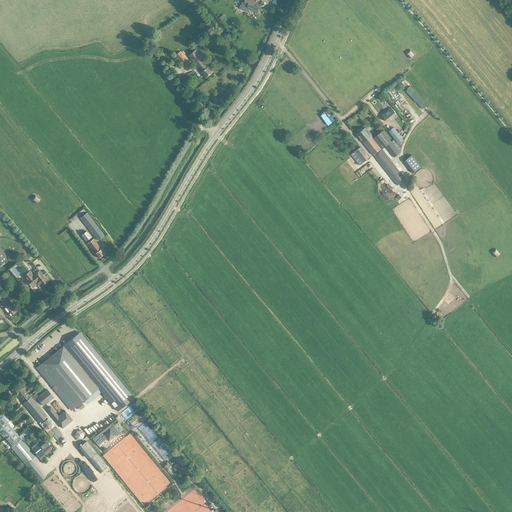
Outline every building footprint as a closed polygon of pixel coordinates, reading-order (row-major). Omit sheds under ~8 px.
[(257,13),(261,6),(254,3),(254,1),(252,0),(244,0),(240,9),(239,8),(246,12),(248,9),(257,13)] [(205,78),(213,71),(196,50),(188,56),(205,78)] [(187,70),(192,66),(183,55),(185,54),(182,51),(181,52),(176,56),(187,70)] [(386,121),(396,114),(391,107),(381,115),(386,121)] [(327,122),(332,117),(330,115),(328,117),(325,113),(322,115),(327,122)] [(395,134),(387,125),(385,127),(393,136),(392,137),(399,144),(403,141),(397,133),(395,134)] [(401,148),(394,139),(391,142),(383,130),(373,138),(371,135),(372,135),(365,127),(357,134),(363,142),(397,185),(405,179),(382,150),(386,147),(394,157),(400,153),(398,150),(401,148)] [(369,157),(360,146),(351,154),(359,165),(369,157)] [(412,173),(420,167),(411,155),(403,162),(412,173)] [(390,192),(382,197),(387,204),(394,199),(390,192)] [(80,217),(97,239),(104,234),(86,212),(80,217)] [(98,258),(104,253),(93,239),(87,244),(98,258)] [(11,271),(17,280),(21,277),(17,272),(19,270),(17,267),(11,271)] [(48,279),(45,277),(44,277),(39,271),(34,275),(30,270),(24,276),(27,280),(26,281),(30,286),(36,282),(38,282),(42,286),(47,282),(47,281),(47,280),(48,279)] [(0,293),(0,305),(10,317),(16,312),(0,293)] [(98,389),(63,347),(48,359),(46,360),(36,368),(42,376),(43,375),(71,410),(76,406),(98,389)] [(20,383),(12,390),(16,395),(17,396),(18,395),(23,402),(22,403),(23,404),(38,422),(46,416),(31,397),(30,397),(24,389),(20,383)] [(98,389),(84,400),(87,403),(100,392),(98,389)] [(53,397),(47,390),(37,398),(43,406),(53,397)] [(46,409),(62,429),(73,420),(65,411),(58,416),(50,406),(46,409)] [(8,436),(9,435),(7,432),(12,428),(7,422),(0,428),(0,433),(4,439),(8,436)] [(112,423),(93,439),(98,445),(107,439),(109,441),(120,432),(112,423)] [(9,435),(8,436),(11,439),(12,438),(14,440),(19,436),(12,428),(7,432),(9,435)] [(57,432),(54,428),(47,433),(51,438),(55,434),(57,432)] [(168,480),(133,435),(128,439),(127,438),(103,456),(142,506),(147,503),(149,505),(169,490),(167,488),(171,485),(168,480)] [(20,438),(19,436),(14,440),(12,438),(11,439),(8,436),(4,439),(11,446),(20,438)] [(34,455),(22,440),(20,438),(11,446),(25,463),(39,481),(40,480),(45,486),(49,483),(44,477),(46,474),(32,457),(34,455)] [(37,444),(44,453),(50,448),(43,439),(37,444)] [(108,467),(87,442),(80,448),(101,472),(108,467)] [(46,455),(44,453),(37,444),(31,449),(36,455),(40,451),(43,455),(38,459),(41,462),(46,458),(44,456),(46,455)] [(210,511),(195,492),(174,508),(174,509),(171,511),(170,509),(165,511),(210,511)]
